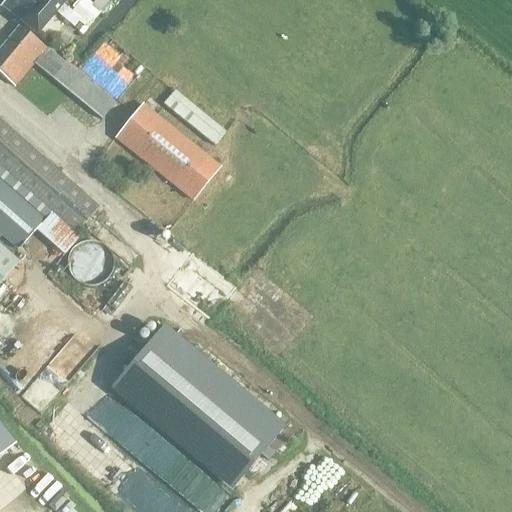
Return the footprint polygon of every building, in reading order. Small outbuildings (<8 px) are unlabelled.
[(0,0),(0,6),(38,36),(57,13),(45,3),(42,7),(39,5),(36,8),(28,0),(0,0)] [(45,3),(57,13),(68,0),(28,0),(36,8),(39,5),(42,7),(45,3)] [(0,75),(15,88),(47,49),(20,27),(0,50),(0,75)] [(177,88),(165,102),(216,146),(228,132),(177,88)] [(193,202),(221,169),(143,105),(115,138),(193,202)] [(0,233),(19,250),(27,241),(45,220),(29,206),(35,200),(76,235),(98,210),(0,123),(0,233)] [(0,284),(19,264),(0,246),(0,284)] [(196,255),(175,285),(214,312),(235,282),(196,255)] [(0,360),(0,375),(21,392),(68,335),(40,312),(0,360)] [(162,327),(123,374),(244,475),(283,429),(162,327)] [(0,457),(15,445),(0,426),(0,457)] [(100,483),(125,465),(122,461),(131,454),(112,428),(78,452),(100,483)] [(137,474),(149,497),(160,492),(148,468),(137,474)]
